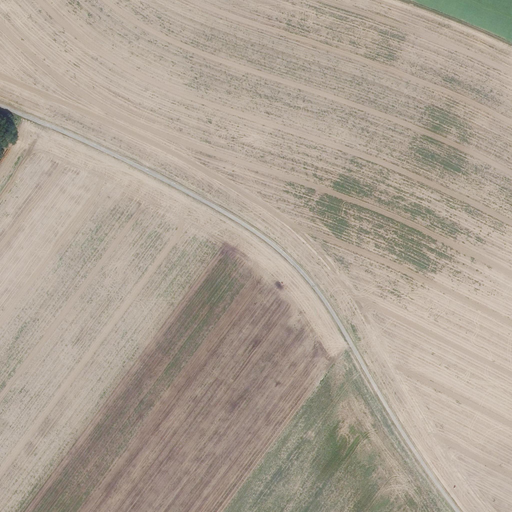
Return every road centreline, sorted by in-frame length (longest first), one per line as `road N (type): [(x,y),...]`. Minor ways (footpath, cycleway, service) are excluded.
road 1 (unclassified): [(0,105),(175,185),(270,243),(331,311),(457,511)]
road 2 (track): [(511,47),(401,0)]
